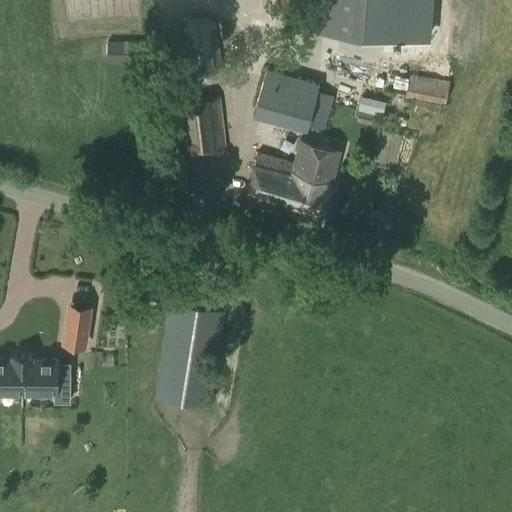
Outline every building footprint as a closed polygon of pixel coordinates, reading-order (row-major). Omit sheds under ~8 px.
[(305,0),(303,24),(422,35),(425,0),(305,0)] [(191,17),(183,29),(189,74),(202,83),(213,81),(221,69),(215,25),(203,16),(191,17)] [(144,40),(111,40),(111,61),(144,61),(144,40)] [(339,58),(334,81),(444,103),(448,81),(387,68),(339,58)] [(266,68),(252,114),(305,130),(307,124),(324,129),(334,95),(317,90),(319,83),(266,68)] [(190,76),(169,80),(171,103),(175,102),(181,151),(224,147),(218,96),(194,99),(192,78),(190,76)] [(361,107),(385,114),(389,100),(366,92),(361,107)] [(360,109),(357,121),(372,125),(375,114),(360,109)] [(294,160),(289,179),(303,183),(304,176),(329,183),(334,166),(333,165),(338,146),(299,136),(293,160),(294,160)] [(256,151),(245,202),(319,223),(329,183),(304,176),(303,183),(289,179),(294,160),(293,160),(256,151)] [(186,160),(163,161),(164,201),(187,202),(186,160)] [(137,273),(133,298),(169,304),(154,397),(208,406),(224,309),(190,304),(193,282),(137,273)] [(70,303),(64,342),(82,345),(88,306),(70,303)] [(0,391),(22,392),(22,355),(13,355),(13,357),(0,357),(0,391)] [(22,355),(22,392),(55,392),(55,396),(55,400),(69,400),(69,363),(57,362),(57,357),(31,357),(31,355),(25,355),(22,355)]
